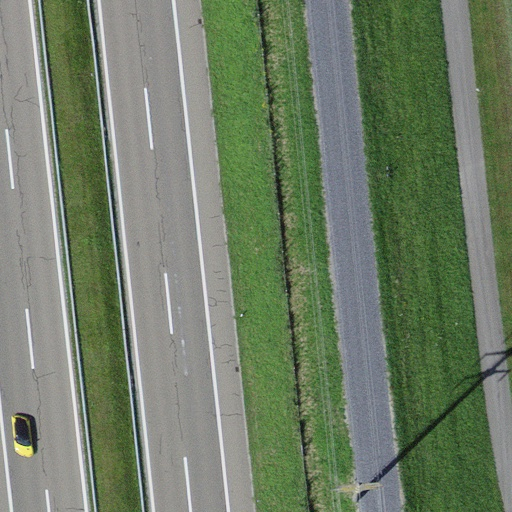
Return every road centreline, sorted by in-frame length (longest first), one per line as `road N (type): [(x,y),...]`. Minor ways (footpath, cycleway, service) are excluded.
road 1 (motorway): [(191,511),(137,0)]
road 2 (track): [(331,0),(382,511)]
road 3 (track): [(460,0),(511,425)]
road 4 (motorway): [(0,119),(43,511)]
